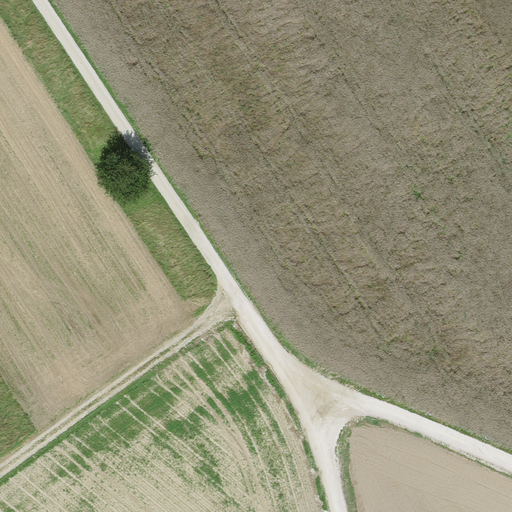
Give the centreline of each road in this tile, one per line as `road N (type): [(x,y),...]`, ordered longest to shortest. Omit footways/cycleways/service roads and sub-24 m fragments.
road 1 (track): [(37,0),(296,401),(332,511)]
road 2 (track): [(0,472),(233,302)]
road 3 (track): [(312,444),(360,406),(378,408),(511,467)]
